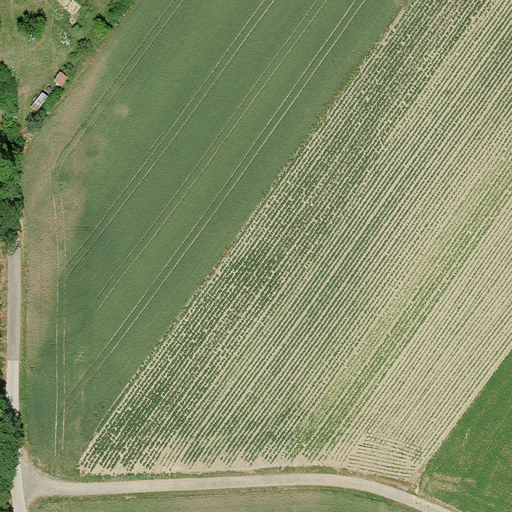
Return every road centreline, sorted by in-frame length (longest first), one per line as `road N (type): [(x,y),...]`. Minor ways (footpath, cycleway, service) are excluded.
road 1 (track): [(15,489),(344,481),(437,511)]
road 2 (track): [(0,362),(21,511)]
